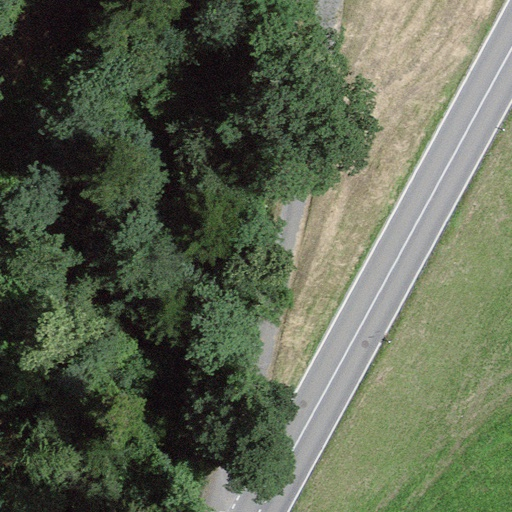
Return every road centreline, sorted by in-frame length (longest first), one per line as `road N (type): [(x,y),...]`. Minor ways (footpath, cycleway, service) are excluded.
road 1 (tertiary): [(259,511),(511,50)]
road 2 (track): [(327,0),(233,511)]
